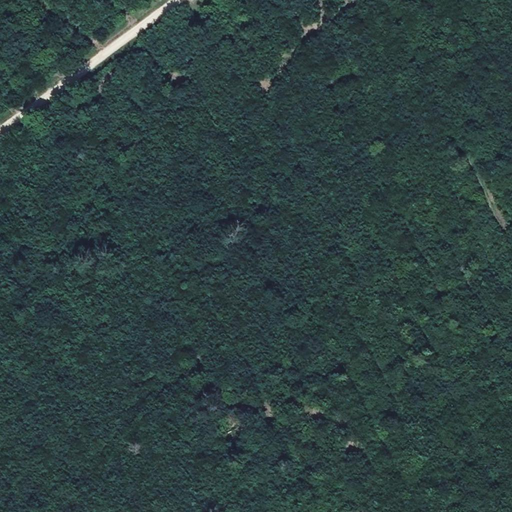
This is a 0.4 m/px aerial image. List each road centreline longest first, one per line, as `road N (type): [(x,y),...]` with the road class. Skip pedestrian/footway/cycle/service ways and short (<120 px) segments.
road 1 (track): [(388,0),(511,250)]
road 2 (track): [(170,0),(0,129)]
